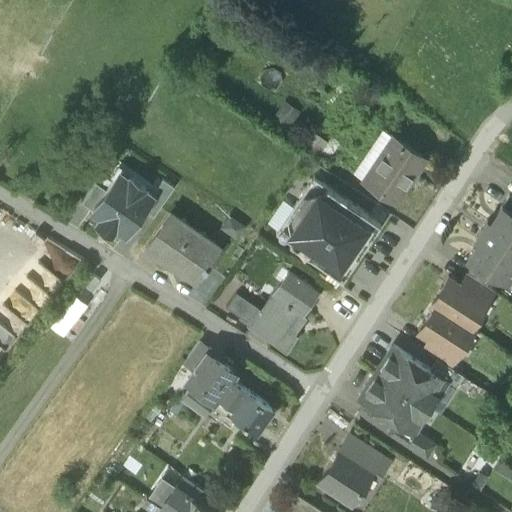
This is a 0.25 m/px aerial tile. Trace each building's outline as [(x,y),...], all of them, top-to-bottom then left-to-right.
[(286,122),(297,106),(287,100),(276,116),(286,122)] [(394,135),(365,178),(395,198),(423,155),(394,135)] [(124,183),(115,177),(105,190),(92,210),(91,211),(100,217),(96,223),(112,234),(119,224),(128,230),(143,209),(153,195),(152,194),(144,188),(145,187),(129,176),(124,183)] [(314,176),(276,232),(289,241),(296,231),(292,229),(317,193),(320,195),(327,185),(314,176)] [(163,179),(152,194),(153,195),(143,209),(153,216),(174,186),(163,179)] [(96,183),(82,203),(92,210),(105,190),(96,183)] [(380,221),(327,185),(320,195),(317,193),(292,229),(296,231),(289,241),(342,277),(380,221)] [(511,196),(507,193),(501,202),(511,209),(511,196)] [(511,209),(501,202),(489,222),(511,236),(511,209)] [(220,246),(170,212),(145,249),(163,261),(167,256),(176,262),(174,266),(196,281),(203,270),(204,271),(208,266),(207,265),(220,246)] [(511,236),(489,222),(486,220),(475,237),(478,240),(511,261),(511,236)] [(511,274),(511,261),(478,240),(467,257),(473,261),(492,274),(506,283),(511,274)] [(492,274),(473,261),(467,272),(485,284),(492,274)] [(289,268),(262,308),(260,306),(249,321),(287,347),(297,331),(287,325),(299,308),(302,310),(318,287),(289,268)] [(467,272),(466,271),(459,283),(485,300),(493,289),(485,284),(467,272)] [(459,283),(447,275),(430,301),(433,303),(469,326),(485,300),(459,283)] [(469,326),(433,303),(417,328),(429,336),(457,354),(473,328),(469,326)] [(457,354),(429,336),(422,348),(436,357),(449,365),(457,354)] [(199,340),(184,361),(194,368),(195,369),(208,351),(211,348),(199,340)] [(429,368),(393,344),(376,371),(429,405),(444,380),(446,378),(429,368)] [(234,370),(208,351),(195,369),(194,368),(186,379),(191,384),(213,399),(222,388),(230,376),(234,370)] [(449,365),(436,357),(429,368),(446,378),(444,380),(456,388),(464,375),(449,365)] [(429,405),(376,371),(359,397),(395,421),(412,431),(412,430),(429,405)] [(272,409),(246,388),(245,388),(230,376),(222,388),(239,399),(231,411),(257,430),(272,409)] [(213,399),(191,384),(182,397),(204,413),(213,399)] [(412,431),(395,421),(389,431),(425,455),(433,443),(412,430),(412,431)] [(388,459),(358,440),(349,453),(372,469),(372,470),(378,474),(388,459)] [(372,469),(349,453),(339,446),(318,480),(342,496),(349,486),(353,485),(359,489),(372,470),(372,469)] [(210,494),(182,475),(175,485),(191,496),(203,504),(210,494)] [(175,485),(161,507),(168,511),(180,511),(191,496),(175,485)] [(180,511),(214,511),(203,504),(191,496),(180,511)] [(320,511),(297,497),(287,511),(320,511)]
